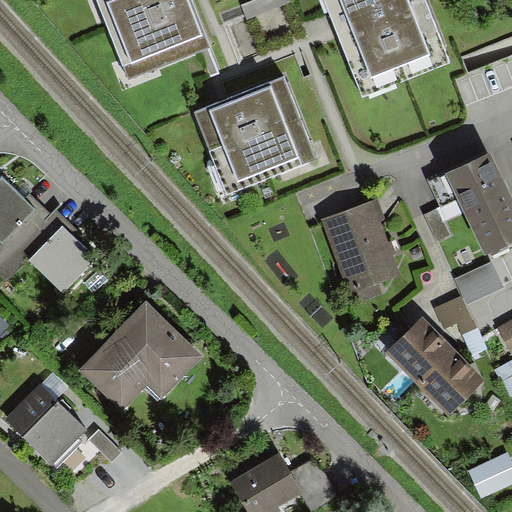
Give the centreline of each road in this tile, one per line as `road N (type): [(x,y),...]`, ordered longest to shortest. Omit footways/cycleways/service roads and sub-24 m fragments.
road 1 (residential): [(6,122),(298,399)]
road 2 (residential): [(109,511),(298,399)]
road 3 (residential): [(298,399),(410,511)]
